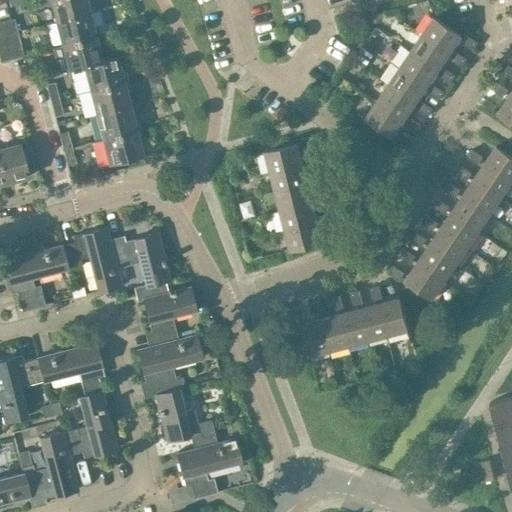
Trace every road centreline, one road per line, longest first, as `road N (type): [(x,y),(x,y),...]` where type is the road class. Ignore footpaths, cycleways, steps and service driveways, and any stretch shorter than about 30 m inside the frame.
road 1 (residential): [(0,331),(109,303),(148,470),(113,501),(74,511)]
road 2 (residential): [(221,301),(389,243),(415,195)]
road 3 (residential): [(62,201),(134,188),(159,195),(221,301)]
road 4 (residential): [(415,195),(496,46),(483,0)]
road 5 (residential): [(221,301),(295,487)]
road 6 (residential): [(415,195),(287,94)]
road 7 (residential): [(62,201),(35,93),(0,76)]
road 8 (unclassified): [(421,511),(336,482),(295,487)]
